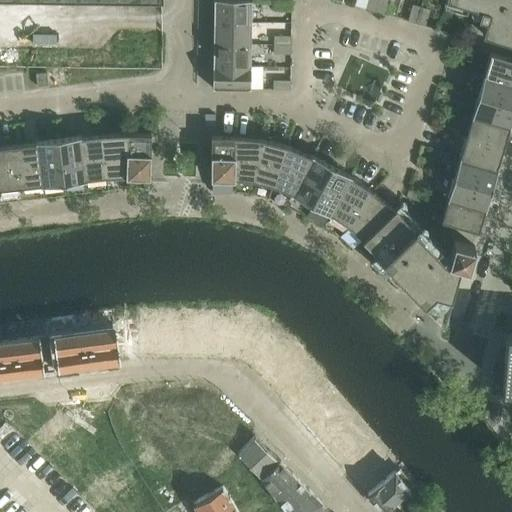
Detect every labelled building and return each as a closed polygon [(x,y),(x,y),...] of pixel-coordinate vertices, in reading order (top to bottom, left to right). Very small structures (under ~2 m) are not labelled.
[(16,0),(7,0),(8,12),(16,12),(16,0)] [(24,0),(16,0),(16,12),(24,12),(24,0)] [(59,0),(51,0),(51,12),(59,12),(59,0)] [(68,0),(59,0),(59,12),(68,12),(68,0)] [(214,22),(251,23),(251,2),(252,2),(251,0),(213,0),(214,1),(214,22)] [(274,9),(291,9),(291,0),(274,0),(274,9)] [(368,0),(366,9),(375,11),(378,0),(368,0)] [(378,0),(375,11),(383,14),(387,0),(378,0)] [(511,0),(444,0),(443,5),(467,12),(469,5),(481,9),(478,18),(486,20),(482,34),(511,42),(511,0)] [(109,1),(101,1),(101,13),(109,13),(109,1)] [(408,21),(416,23),(421,7),(412,4),(408,21)] [(421,7),(416,23),(425,26),(430,9),(421,7)] [(213,43),(251,44),(251,23),(214,22),(213,43)] [(15,23),(0,23),(0,67),(14,67),(15,23)] [(37,24),(15,23),(14,67),(36,68),(37,24)] [(58,24),(37,24),(36,68),(58,68),(58,24)] [(80,24),(58,24),(58,68),(79,68),(80,24)] [(100,24),(80,24),(79,68),(100,68),(100,24)] [(121,25),(100,24),(100,68),(120,69),(120,66),(121,25)] [(141,25),(121,25),(120,66),(140,66),(141,25)] [(162,25),(141,25),(140,66),(162,67),(162,25)] [(273,44),(291,45),(291,36),(274,36),(273,44)] [(212,65),(251,66),(251,65),(250,65),(251,44),(213,43),(213,64),(212,64),(212,65)] [(291,45),(273,44),(273,53),(291,54),(291,45)] [(484,74),(511,82),(511,58),(490,52),(484,73),(484,74)] [(251,66),(212,65),(212,66),(213,66),(213,85),(212,85),(212,88),(251,89),(251,86),(250,86),(250,67),(251,67),(251,66)] [(48,85),(47,72),(36,73),(37,86),(48,85)] [(478,95),(511,104),(511,82),(484,74),(483,75),(484,75),(478,95)] [(273,89),(290,89),(290,80),(273,80),(273,89)] [(471,115),(510,126),(510,125),(509,125),(511,116),(511,104),(478,95),(472,114),(471,115)] [(205,114),(205,124),(211,125),(215,125),(215,115),(212,115),(205,114)] [(510,126),(471,115),(471,117),(472,117),(466,136),(503,147),(509,127),(509,128),(510,126)] [(127,175),(129,133),(101,134),(106,176),(126,175),(127,175)] [(127,175),(126,175),(126,176),(150,177),(151,134),(129,133),(127,175)] [(85,179),(86,178),(106,176),(101,134),(81,136),(80,137),(85,179)] [(58,138),(64,182),(86,180),(86,178),(85,179),(80,137),(81,136),(81,135),(58,138)] [(233,178),(234,136),(211,135),(210,178),(234,179),(234,178),(233,178)] [(261,138),(234,136),(233,178),(234,178),(253,180),(261,138)] [(459,157),(497,168),(498,167),(497,167),(503,147),(466,136),(460,156),(460,155),(459,157)] [(36,141),(36,142),(37,141),(42,184),(41,184),(41,185),(64,182),(58,138),(36,141)] [(253,180),(273,185),(287,145),(261,138),(253,180)] [(37,141),(36,142),(15,144),(20,186),(41,184),(42,184),(37,141)] [(15,144),(0,146),(0,188),(20,186),(15,144)] [(287,145),(273,185),(291,193),(292,193),(312,156),(311,155),(287,145)] [(292,193),(291,193),(290,194),(311,204),(332,165),(312,154),(311,155),(312,156),(292,193)] [(459,158),(454,177),(491,188),(496,169),(497,169),(497,168),(459,157),(459,158)] [(332,165),(311,204),(331,215),(331,214),(330,213),(350,176),(351,177),(352,175),(332,165)] [(330,213),(331,214),(348,225),(373,191),(351,177),(350,176),(330,213)] [(447,198),(485,209),(485,208),(491,188),(454,177),(448,197),(447,197),(447,198)] [(348,225),(363,238),(364,239),(394,209),(393,208),(373,191),(348,225)] [(485,209),(447,198),(447,199),(441,220),(478,231),(484,210),(485,211),(485,209)] [(364,239),(363,238),(362,239),(443,322),(459,264),(468,267),(474,246),(454,240),(448,259),(445,259),(395,207),(393,208),(394,209),(364,239)] [(115,326),(0,341),(0,376),(120,360),(119,351),(117,335),(115,326)] [(511,338),(506,338),(504,360),(504,363),(503,363),(501,385),(502,385),(511,385),(511,338)] [(254,435),(238,451),(261,476),(279,459),(254,435)] [(279,459),(261,476),(292,511),(317,511),(321,508),(321,501),(279,459)] [(368,494),(367,495),(382,511),(384,510),(410,487),(395,471),(395,470),(368,494)] [(238,511),(224,485),(193,503),(198,511),(238,511)] [(443,511),(433,500),(431,501),(426,506),(412,490),(387,511),(443,511)]
